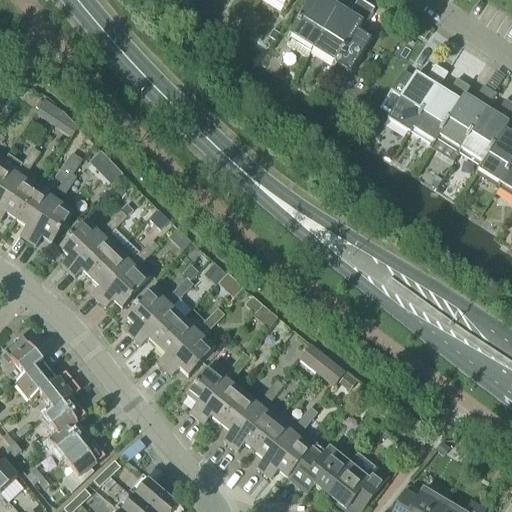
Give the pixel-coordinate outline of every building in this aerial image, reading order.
[(261,0),(283,13),(291,0),(261,0)] [(326,5),(329,0),(310,0),(312,1),(285,45),(287,47),(286,49),(307,62),(309,60),(308,60),(337,12),(326,5)] [(337,12),(308,60),(309,60),(332,75),(336,67),(350,76),(373,38),(361,30),(372,12),(357,2),(347,18),(337,12)] [(391,93),(380,111),(390,117),(385,125),(407,138),(437,91),(446,76),(433,68),(424,83),(415,77),(413,81),(402,74),(391,93)] [(463,98),(468,89),(456,81),(446,97),(437,91),(407,138),(429,152),(434,145),(433,145),(462,98),(463,98)] [(485,112),(494,97),(481,89),(472,104),(463,98),(462,98),(433,145),(434,145),(456,159),(484,112),(485,112)] [(503,132),(511,117),(511,107),(503,102),(494,118),(485,112),(484,112),(456,159),(478,172),(478,173),(503,132)] [(511,137),(511,138),(503,132),(478,173),(478,172),(474,179),(496,194),(511,167),(511,137)] [(25,161),(33,166),(39,156),(31,151),(25,161)] [(123,178),(100,155),(89,166),(111,190),(123,178)] [(75,180),(72,178),(82,164),(71,157),(55,182),(61,186),(61,185),(69,191),(75,180)] [(22,182),(33,166),(25,161),(18,171),(22,173),(0,206),(0,223),(5,216),(16,223),(36,192),(22,182)] [(511,167),(496,194),(511,203),(511,167)] [(14,177),(0,168),(0,206),(22,173),(18,171),(14,177)] [(61,201),(69,191),(61,185),(61,186),(54,196),(58,198),(57,199),(61,201)] [(58,198),(54,196),(51,201),(36,192),(16,223),(25,229),(18,238),(27,244),(54,204),(57,199),(58,198)] [(72,215),(54,204),(27,244),(35,249),(41,240),(52,247),(72,215)] [(118,228),(126,220),(120,213),(111,222),(118,228)] [(114,232),(118,228),(111,222),(103,231),(106,234),(67,274),(74,281),(81,273),(90,281),(126,244),(114,232)] [(106,234),(103,231),(98,236),(85,223),(58,251),(68,260),(60,267),(67,274),(106,234)] [(143,252),(149,258),(157,250),(151,243),(143,252)] [(134,261),(139,256),(126,244),(90,281),(99,290),(91,298),(98,304),(137,264),(134,261)] [(141,266),(149,258),(143,252),(139,256),(134,261),(137,264),(98,304),(105,311),(112,303),(121,311),(153,278),(141,266)] [(177,290),(183,296),(192,287),(186,281),(177,290)] [(151,292),(125,319),(134,328),(126,336),(133,343),(171,302),(168,299),(156,287),(151,292)] [(170,310),(183,296),(177,290),(168,299),(171,302),(133,343),(139,349),(147,341),(156,349),(182,322),(170,310)] [(208,320),(215,327),(223,318),(217,311),(208,320)] [(201,341),(215,327),(208,320),(200,329),(203,332),(164,373),(171,379),(179,371),(188,380),(214,353),(201,341)] [(203,332),(200,329),(195,334),(182,322),(156,349),(165,358),(157,366),(164,373),(203,332)] [(23,380),(41,365),(20,339),(2,353),(23,379),(23,380)] [(315,377),(327,361),(310,348),(298,363),(315,377)] [(235,366),(242,371),(249,362),(242,356),(235,366)] [(333,391),(345,375),(327,361),(315,377),(333,391)] [(231,378),(227,375),(213,364),(185,399),(195,407),(188,416),(196,422),(231,378)] [(56,383),(55,382),(41,365),(23,380),(23,379),(14,387),(29,405),(38,397),(37,397),(56,383)] [(229,387),(242,371),(235,366),(227,375),(231,378),(196,422),(203,428),(210,419),(220,427),(243,398),(229,387)] [(70,400),(79,393),(64,375),(55,382),(56,383),(37,397),(38,397),(51,414),(70,400)] [(268,393),(275,398),(283,389),(276,383),(268,393)] [(267,408),(275,398),(268,393),(260,402),(265,405),(230,449),(237,455),(244,446),(253,454),(281,419),(267,408)] [(260,402),(256,408),(243,398),(220,427),(229,434),(222,443),(230,449),(265,405),(260,402)] [(84,418),(70,400),(51,414),(42,421),(56,438),(57,440),(76,425),(84,418)] [(301,420),(309,425),(316,416),(309,410),(301,420)] [(298,432),(294,429),(281,419),(253,454),(263,462),(256,470),(263,476),(298,432)] [(301,435),(309,425),(301,420),(294,429),(298,432),(263,476),(270,482),(277,473),(287,481),(315,446),(301,435)] [(62,464),(89,442),(76,425),(57,440),(56,438),(47,445),(62,464)] [(14,446),(18,443),(11,434),(2,441),(9,450),(14,446)] [(92,476),(89,472),(104,459),(89,442),(62,464),(72,475),(63,483),(63,487),(71,496),(92,476)] [(442,459),(449,450),(443,445),(436,454),(442,459)] [(20,455),(14,446),(9,450),(5,453),(12,462),(20,455)] [(325,496),(348,467),(328,451),(325,454),(315,446),(287,481),(306,497),(313,487),(325,496)] [(0,497),(8,506),(22,492),(14,483),(16,481),(0,464),(0,497)] [(109,481),(119,471),(113,464),(103,475),(109,481)] [(348,467),(325,496),(339,507),(337,509),(341,511),(346,511),(349,509),(353,511),(360,511),(386,480),(373,470),(365,480),(348,467)] [(37,485),(42,480),(34,472),(25,479),(33,489),(37,485)] [(98,491),(109,481),(103,475),(92,485),(98,491)] [(53,486),(46,477),(42,480),(37,485),(44,493),(53,486)] [(177,511),(147,485),(124,511),(177,511)] [(439,511),(444,505),(422,491),(419,495),(408,489),(394,511),(439,511)] [(79,509),(90,499),(84,492),(73,502),(79,509)] [(76,511),(79,509),(73,502),(62,511),(76,511)]
